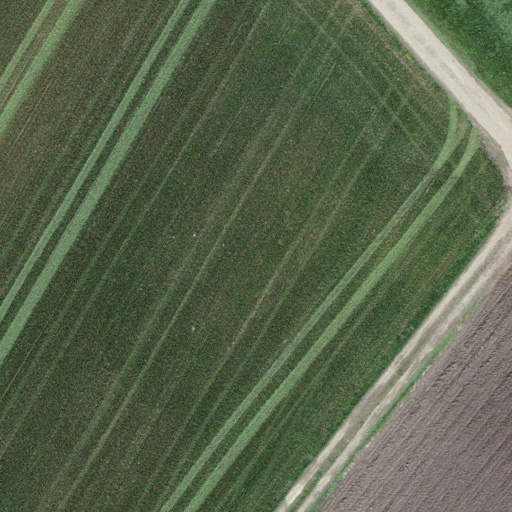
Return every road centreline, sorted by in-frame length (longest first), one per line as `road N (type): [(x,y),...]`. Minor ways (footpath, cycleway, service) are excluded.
road 1 (track): [(511,227),(291,511)]
road 2 (track): [(380,0),(511,147)]
